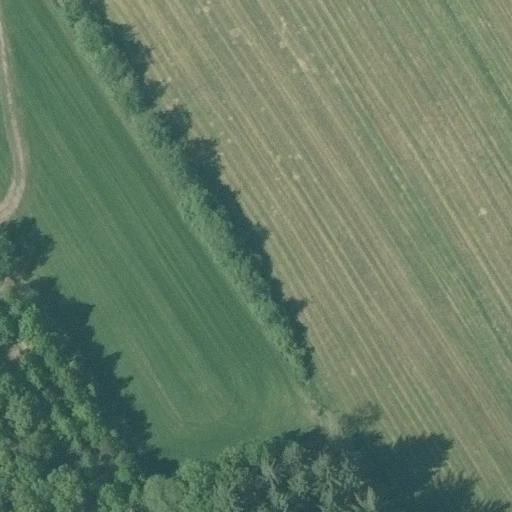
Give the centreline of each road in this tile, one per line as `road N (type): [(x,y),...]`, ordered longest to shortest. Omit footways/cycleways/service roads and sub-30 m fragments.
road 1 (track): [(0,313),(129,511)]
road 2 (track): [(0,43),(13,191),(0,214)]
